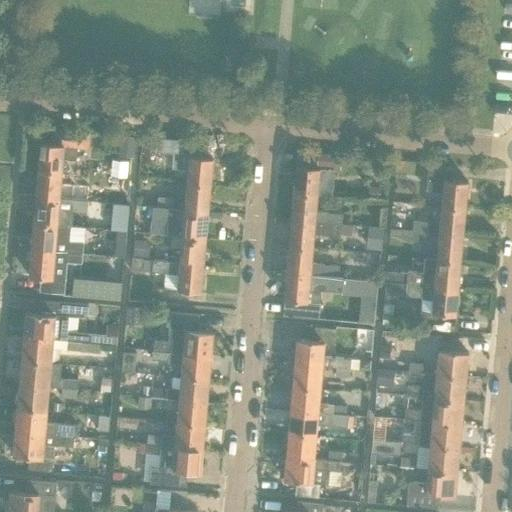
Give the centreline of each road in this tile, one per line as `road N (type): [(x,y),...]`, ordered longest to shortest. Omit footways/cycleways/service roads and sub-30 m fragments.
road 1 (residential): [(238,511),(274,125)]
road 2 (residential): [(0,100),(274,125)]
road 3 (residential): [(274,125),(511,146)]
road 4 (residential): [(494,511),(511,313)]
